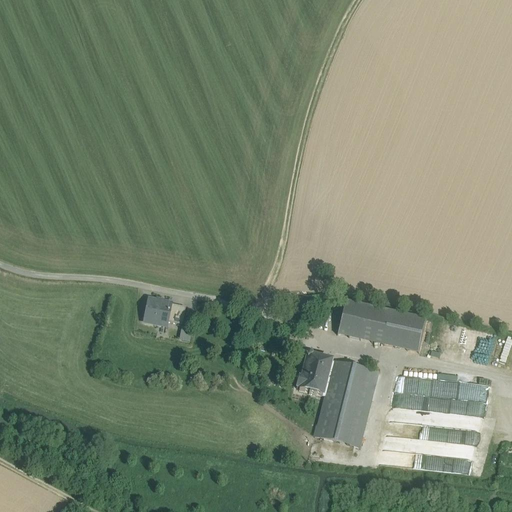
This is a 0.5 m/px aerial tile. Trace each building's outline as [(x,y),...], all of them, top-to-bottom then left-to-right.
[(156,302),(148,301),(144,320),(153,322),(154,323),(159,324),(161,324),(167,325),(167,324),(171,306),(171,305),(164,304),(164,302),(156,301),(156,302)] [(368,308),(345,302),(337,337),(361,342),(368,308)] [(171,306),(167,324),(182,327),(185,309),(171,306)] [(392,313),(368,308),(361,342),(384,347),(392,313)] [(427,321),(392,313),(384,347),(419,355),(427,321)] [(153,322),(144,320),(144,324),(166,329),(167,325),(161,324),(159,324),(154,323),(153,322)] [(437,336),(449,337),(449,324),(438,323),(437,336)] [(191,347),(193,336),(186,335),(184,346),(191,347)] [(331,363),(312,358),(310,356),(305,359),(306,361),(301,382),(299,381),(296,390),(299,391),(299,393),(309,395),(308,396),(315,398),(315,397),(322,398),(331,363)] [(331,363),(322,398),(325,399),(328,385),(334,364),(331,363)] [(379,375),(334,364),(328,385),(325,399),(315,439),(360,450),(379,375)] [(266,370),(260,380),(269,386),(273,380),(270,378),(273,375),(266,370)] [(383,437),(380,465),(462,474),(464,454),(471,454),(472,442),(480,443),(487,386),(459,383),(460,378),(411,372),(411,378),(395,376),(393,394),(417,397),(415,411),(390,408),(389,422),(429,427),(428,441),(383,437)]
